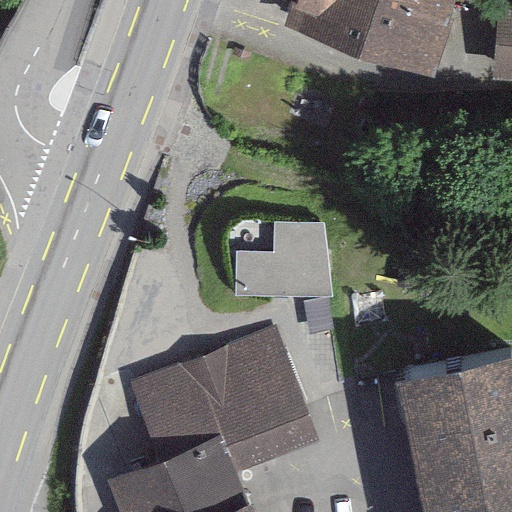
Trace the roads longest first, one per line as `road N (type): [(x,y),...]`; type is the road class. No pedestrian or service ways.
road 1 (primary): [(94,186),(0,449)]
road 2 (unclassified): [(94,186),(33,162),(13,142),(6,114),(13,85),(61,0)]
road 3 (primary): [(161,0),(94,186)]
